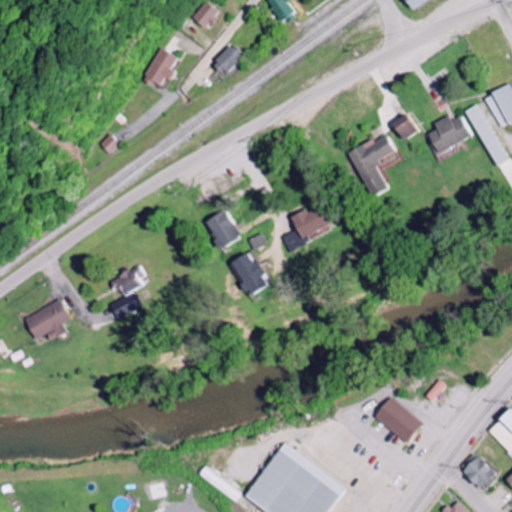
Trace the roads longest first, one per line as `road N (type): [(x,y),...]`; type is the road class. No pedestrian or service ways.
road 1 (tertiary): [(0,289),(215,145),(489,0)]
road 2 (secondary): [(406,511),(511,376)]
